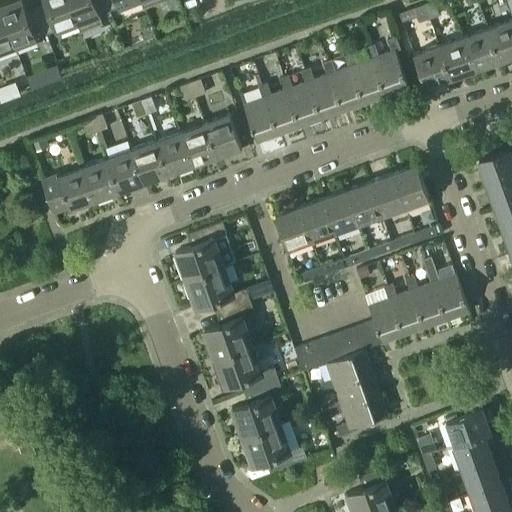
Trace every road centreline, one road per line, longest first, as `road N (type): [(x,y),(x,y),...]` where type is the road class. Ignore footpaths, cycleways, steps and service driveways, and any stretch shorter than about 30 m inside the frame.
road 1 (residential): [(135,261),(136,238),(154,219),(432,122)]
road 2 (residential): [(246,511),(202,444),(135,261)]
road 3 (residential): [(511,361),(432,122)]
road 4 (residential): [(0,309),(135,261)]
